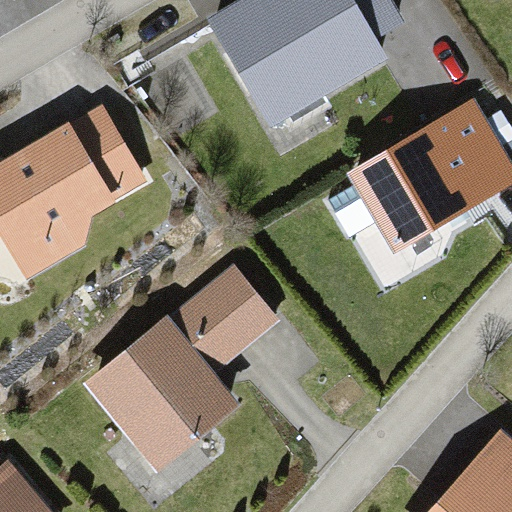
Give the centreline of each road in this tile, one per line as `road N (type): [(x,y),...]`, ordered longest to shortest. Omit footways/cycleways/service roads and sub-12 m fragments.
road 1 (residential): [(511,300),(323,511)]
road 2 (residential): [(0,65),(110,0)]
